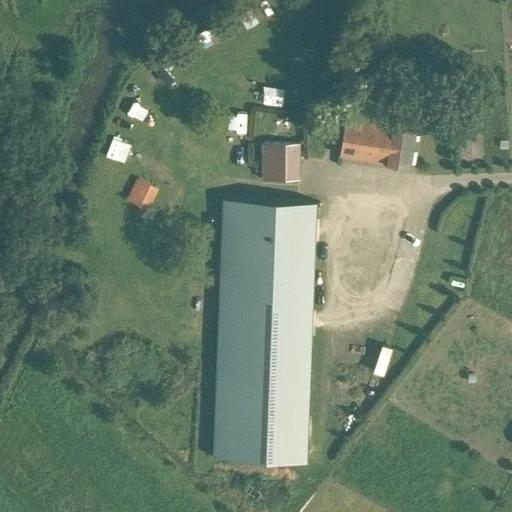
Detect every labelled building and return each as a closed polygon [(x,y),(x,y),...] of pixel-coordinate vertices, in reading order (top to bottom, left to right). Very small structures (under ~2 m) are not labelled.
[(322,59),(322,41),(303,40),(303,59),(322,59)] [(294,106),(297,85),(278,82),(275,103),(294,106)] [(345,117),(340,153),(356,155),(383,160),(410,164),(417,127),(405,125),(406,117),(382,113),(382,116),(376,115),(375,115),(359,112),(358,118),(347,116),(345,116),(345,117)] [(263,144),(263,168),(263,178),(296,178),(298,178),(298,155),(299,146),(298,144),(263,144)] [(126,196),(149,208),(161,185),(139,173),(126,196)] [(223,196),(213,455),(307,459),(317,200),(223,196)] [(193,288),(193,306),(211,307),(212,288),(193,288)]
